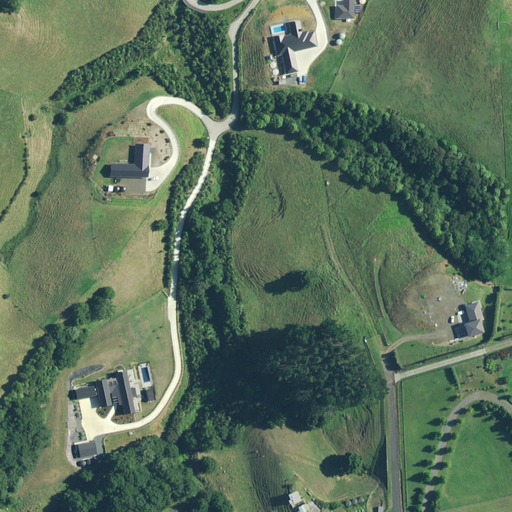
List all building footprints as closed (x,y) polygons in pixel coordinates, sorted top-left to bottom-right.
[(336,4),(336,18),(355,18),(354,0),(341,0),(342,4),(336,4)] [(283,34),(272,36),(277,56),(281,55),(285,72),(298,69),(294,52),(318,47),(314,29),(302,32),(299,17),(288,19),(291,34),(283,36),(283,34)] [(109,163),(109,176),(147,177),(148,144),(134,144),(133,144),(133,163),(109,163)] [(135,388),(130,389),(126,371),(115,373),(116,377),(95,382),(97,391),(95,391),(94,386),(76,390),(78,399),(96,396),(96,395),(98,395),(101,408),(112,405),(109,393),(112,392),(113,398),(117,397),(118,406),(122,405),(124,415),(135,413),(132,399),(137,398),(135,388)] [(152,388),(145,390),(148,401),(155,399),(152,388)] [(94,441),(79,444),(81,457),(96,455),(94,441)] [(290,499),(292,503),(299,500),(295,491),(286,495),(288,500),(290,499)] [(362,497),(344,501),(346,507),(363,503),(362,497)]
